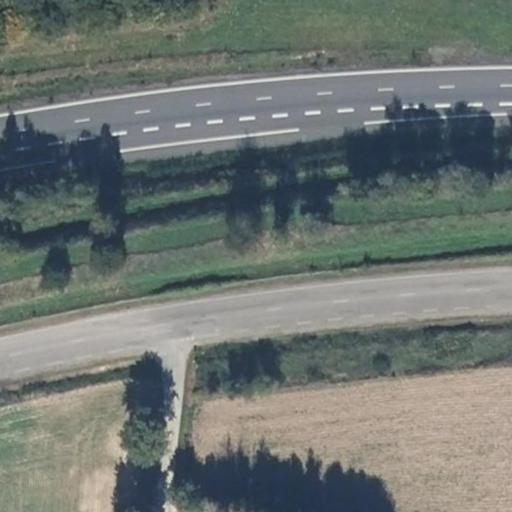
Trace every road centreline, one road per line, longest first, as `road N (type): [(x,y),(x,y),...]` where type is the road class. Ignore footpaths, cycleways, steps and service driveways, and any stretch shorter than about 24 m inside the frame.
road 1 (trunk): [(0,155),(349,90)]
road 2 (trunk): [(0,132),(349,90)]
road 3 (unclassified): [(169,322),(511,287)]
road 4 (unclassified): [(169,322),(164,511)]
road 5 (unclassified): [(0,357),(169,322)]
road 6 (trunk): [(349,90),(511,86)]
